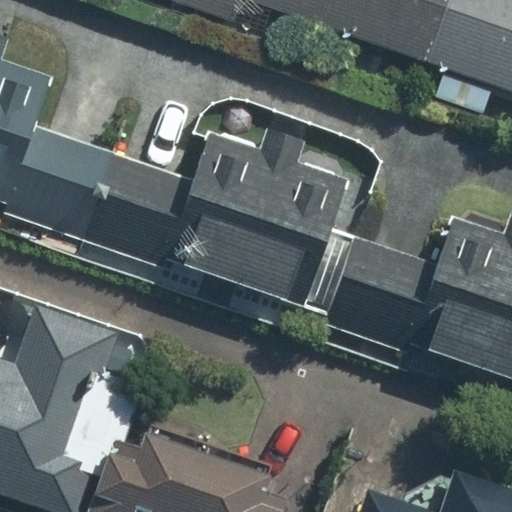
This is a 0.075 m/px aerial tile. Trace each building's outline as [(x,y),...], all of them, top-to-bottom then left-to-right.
[(427,66),(449,0),(174,0),(174,3),(236,25),(243,2),(427,66)] [(511,94),(511,0),(449,0),(427,66),(511,94)] [(0,220),(161,277),(166,263),(321,317),(319,324),(511,390),(511,214),(503,237),(455,220),(438,267),(361,240),(376,198),(291,168),(301,140),(268,128),(252,174),(202,157),(193,182),(39,128),(56,81),(3,62),(10,42),(0,38),(0,220)] [(87,511),(110,441),(127,446),(139,408),(125,403),(142,346),(34,312),(17,365),(0,359),(0,498),(42,511),(87,511)] [(110,441),(87,511),(289,511),(292,507),(271,500),(279,476),(214,455),(218,444),(149,422),(140,450),(127,446),(110,441)] [(361,486),(352,511),(333,511),(331,511),(330,511),(511,511),(511,494),(446,474),(435,509),(361,486)]
